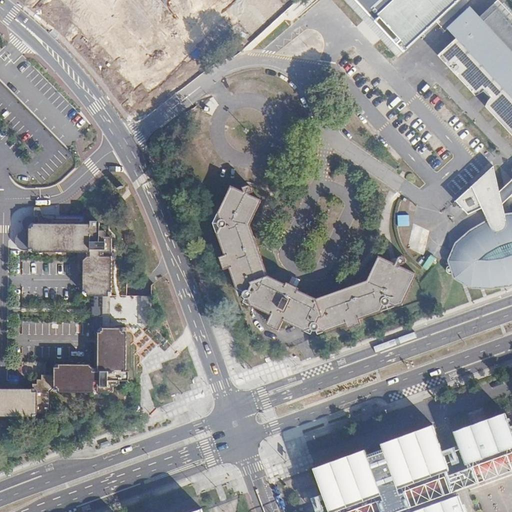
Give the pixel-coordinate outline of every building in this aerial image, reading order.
[(366,0),(410,48),(436,23),(461,0),(366,0)] [(498,115),(500,117),(502,119),(510,131),(511,133),(511,15),(501,4),(481,23),(467,8),(448,25),(459,36),(439,55),(451,69),(452,69),(463,78),(466,80),(468,83),(477,95),(480,94),(489,101),(486,105),(498,115)] [(286,22),(285,26),(283,25),(282,26),(280,26),(279,27),(279,28),(278,30),(279,33),(280,34),(282,35),(282,34),(283,35),(285,35),(287,35),(289,33),(291,32),(291,30),(291,28),(291,26),(290,25),(290,24),(289,23),(288,23),(286,22)] [(511,213),(505,214),(503,204),(499,191),(493,166),(456,200),(468,214),(482,208),(487,220),(471,229),(455,242),(448,260),(450,265),(448,266),(447,268),(447,270),(447,271),(450,273),(452,273),(454,278),(467,285),(471,287),(491,288),(510,286),(511,285),(511,213)] [(503,204),(511,195),(511,179),(499,191),(503,204)] [(237,289),(240,291),(241,292),(243,292),(244,293),(245,295),(245,297),(248,297),(249,302),(250,304),(251,305),(260,306),(262,310),(269,313),(270,312),(272,314),(268,322),(270,323),(271,326),(273,327),(276,328),(278,327),(280,328),(284,319),(287,320),(286,321),(294,325),(297,324),(298,324),(304,329),(308,331),(309,330),(310,329),(311,328),(315,330),(318,329),(319,329),(321,331),(325,331),(332,326),(333,325),(336,327),(347,323),(370,315),(372,312),(372,311),(380,311),(382,311),(384,309),(385,306),(385,305),(386,305),(387,305),(390,303),(396,306),(397,303),(400,304),(403,297),(406,296),(410,288),(409,285),(412,284),(416,276),(415,272),(400,265),(400,264),(395,263),(381,256),(378,258),(374,266),(375,268),(372,269),(367,280),(356,284),(355,286),(352,285),(344,288),(342,291),(340,289),(316,298),(312,296),(309,297),(308,294),(276,279),(271,281),(270,278),(267,276),(268,274),(264,264),(262,263),(263,260),(260,251),(257,250),(258,248),(255,239),(253,238),(254,235),(250,224),(255,214),(254,211),(257,211),(261,202),(259,199),(249,194),(251,188),(247,185),(244,191),(233,186),(230,187),(223,202),(224,205),(223,207),(218,212),(218,213),(217,215),(218,216),(219,218),(220,219),(219,220),(218,222),(218,224),(219,225),(220,227),(217,229),(217,232),(217,233),(222,240),(221,244),(233,278),(236,278),(237,280),(237,288),(237,289)] [(93,222),(91,224),(39,224),(34,224),(31,226),(31,234),(29,235),(29,241),(31,242),(31,253),(91,254),(90,258),(88,258),(84,260),(84,297),(93,297),(105,297),(113,297),(113,296),(113,276),(113,258),(110,258),(110,254),(113,254),(114,239),(112,238),(107,238),(107,235),(105,232),(101,231),(101,228),(101,224),(100,222),(93,222)] [(292,276),(289,282),(297,286),(300,280),(292,276)] [(113,297),(105,297),(104,326),(104,329),(128,330),(128,332),(133,338),(142,330),(146,334),(151,329),(152,297),(113,296),(113,297)] [(93,297),(92,326),(104,326),(105,297),(93,297)] [(121,388),(121,382),(130,382),(130,370),(128,370),(128,332),(128,330),(104,329),(104,326),(92,326),(92,329),(94,329),(95,330),(97,333),(98,333),(97,372),(86,371),(86,369),(83,366),(58,365),(53,369),(53,376),(53,393),(93,394),(115,394),(115,388),(121,388)] [(0,418),(36,418),(38,416),(51,416),(53,414),(53,393),(53,376),(47,376),(48,372),(43,372),(43,376),(38,376),(38,380),(33,380),(33,389),(0,388),(0,418)] [(511,511),(511,401),(451,424),(453,430),(438,436),(433,424),(382,442),(384,448),(368,453),(366,448),(314,467),(329,511),(511,511)]
